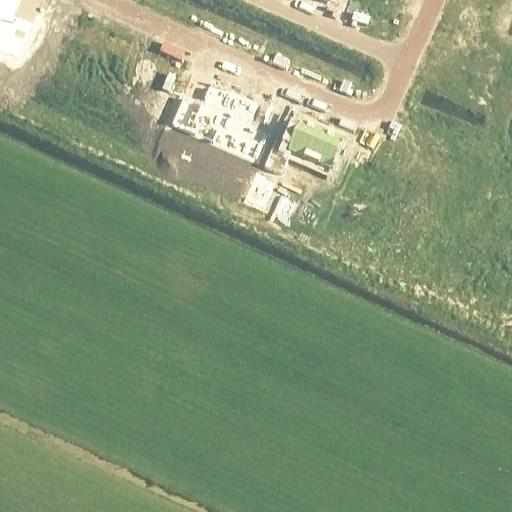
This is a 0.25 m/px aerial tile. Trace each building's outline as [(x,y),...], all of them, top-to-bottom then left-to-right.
[(20,5),(9,0),(0,0),(0,57),(15,64),(35,19),(17,11),(20,5)] [(335,0),(330,11),(346,18),(345,21),(357,26),(358,23),(374,30),(387,0),(335,0)] [(37,34),(25,62),(44,70),(50,55),(92,73),(105,42),(92,36),(93,33),(83,29),(82,31),(63,23),(54,42),(37,34)] [(107,64),(95,92),(110,99),(116,86),(161,106),(175,72),(129,52),(121,70),(107,64)] [(182,103),(170,132),(211,150),(234,98),(210,87),(207,94),(203,102),(186,94),(182,103)] [(234,98),(211,150),(257,170),(270,139),(273,133),(251,123),(256,113),(258,108),(234,98)] [(330,177),(344,146),(300,127),(292,145),(278,139),(262,174),(277,180),(281,182),(290,160),(330,177)] [(358,163),(342,198),(357,205),(361,194),(400,212),(415,177),(402,171),(403,169),(389,163),(388,165),(375,159),(371,169),(358,163)] [(261,217),(274,187),(253,178),(240,208),(261,217)]
